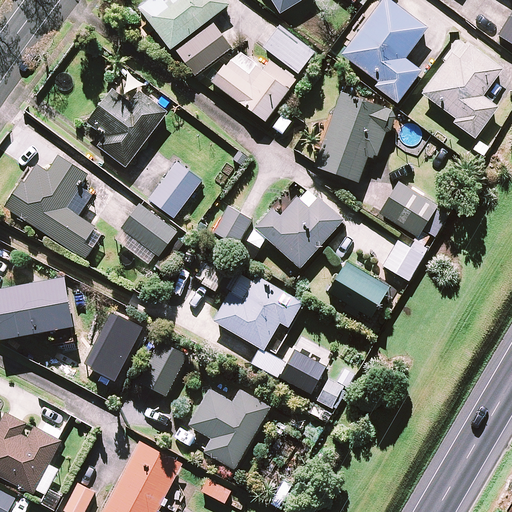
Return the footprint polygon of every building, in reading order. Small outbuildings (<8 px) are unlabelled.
[(152,0),(140,9),(169,50),(186,39),(201,29),(212,22),(233,8),(226,0),(152,0)] [(407,82),(425,59),(415,45),(441,4),(434,0),(374,0),(350,36),(407,82)] [(511,76),(511,47),(475,15),(426,71),(484,119),(511,76)] [(201,29),(186,39),(169,50),(198,77),(232,51),(212,22),(201,29)] [(315,52),(279,25),(264,46),(299,73),(315,52)] [(265,67),(239,48),(214,82),(266,121),(297,79),(271,60),(265,67)] [(371,167),(398,86),(341,68),(321,152),(371,167)] [(132,101),(113,90),(88,120),(109,134),(101,145),(128,166),(169,113),(142,92),(132,101)] [(97,178),(58,154),(49,168),(28,168),(5,206),(88,260),(101,230),(86,220),(102,200),(91,190),(97,178)] [(448,189),(410,160),(390,199),(433,220),(448,189)] [(355,205),(307,164),(259,214),(304,257),(355,205)] [(188,212),(151,186),(117,231),(161,253),(188,212)] [(253,219),(230,206),(215,232),(238,245),(253,219)] [(397,267),(358,245),(332,278),(379,307),(397,267)] [(66,277),(0,288),(0,338),(0,340),(75,327),(66,277)] [(232,291),(213,321),(270,358),(304,306),(261,278),(247,301),(232,291)] [(145,328),(112,311),(84,366),(117,383),(145,328)] [(190,356),(160,341),(139,379),(167,395),(190,356)] [(355,372),(346,368),(338,383),(330,379),(318,400),(336,409),(355,372)] [(233,401),(209,391),(189,424),(211,437),(205,453),(235,472),(276,408),(242,387),(233,401)] [(66,442),(5,413),(0,423),(0,475),(38,497),(66,442)] [(157,511),(182,463),(140,442),(104,511),(157,511)] [(231,490),(209,478),(203,490),(225,502),(231,490)] [(84,511),(97,491),(78,484),(63,509),(67,511),(84,511)] [(10,511),(17,499),(0,489),(0,511),(10,511)]
